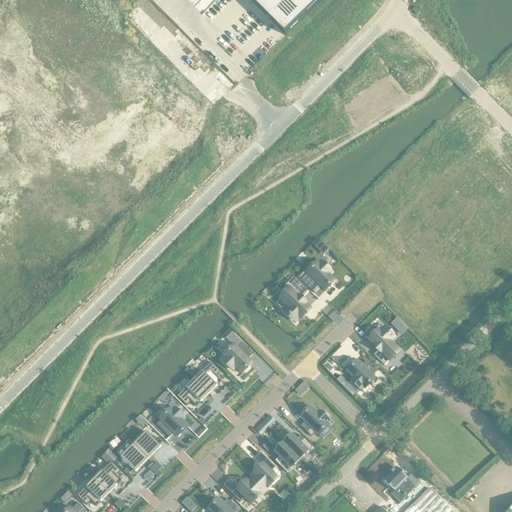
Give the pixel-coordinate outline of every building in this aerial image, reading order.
[(249,0),(252,3),(254,1),(287,35),(286,36),(286,37),(322,0),(249,0)] [(306,271),(299,278),(314,294),(321,287),(325,291),(335,281),(329,275),(331,272),(321,262),(318,265),(317,263),(308,273),(306,271)] [(281,298),(280,299),(281,300),(282,301),(289,308),(286,311),(296,322),(299,319),(301,320),(305,315),(311,310),(306,304),(304,302),(302,300),(309,292),(294,277),(285,286),(289,290),(281,298)] [(398,319),(392,324),(402,335),(408,329),(398,319)] [(371,331),(365,337),(374,346),(378,351),(374,355),(385,366),(391,360),(389,358),(398,349),(391,342),(394,339),(384,329),(383,330),(379,325),(376,328),(372,332),(371,331)] [(226,358),(223,361),(233,371),(236,368),(242,375),(252,364),(248,360),(254,354),(243,344),(233,333),(227,339),(234,346),(224,357),(226,358)] [(358,362),(348,372),(354,378),(351,380),(361,391),(364,388),(365,389),(375,379),(372,376),(377,372),(366,361),(362,366),(358,362)] [(211,363),(194,380),(207,393),(209,395),(213,392),(222,382),(216,377),(221,373),(211,363)] [(341,376),(337,381),(353,397),(357,393),(341,376)] [(194,380),(177,397),(187,406),(191,402),(196,408),(205,399),(209,395),(207,393),(194,380)] [(305,381),(300,387),(305,392),(311,387),(305,381)] [(237,393),(240,390),(235,385),(232,388),(237,393)] [(305,422),(301,427),(311,437),(316,433),(319,436),(329,426),(327,424),(330,422),(320,411),(317,414),(311,408),(301,418),(305,422)] [(161,421),(157,425),(170,438),(174,433),(178,438),(189,427),(182,421),(185,419),(175,409),(172,411),(171,410),(161,420),(161,421)] [(147,422),(141,416),(140,417),(139,419),(136,421),(143,427),(147,422)] [(270,417),(263,424),(267,428),(274,421),(270,417)] [(202,418),(199,421),(204,426),(207,424),(202,418)] [(146,433),(134,445),(147,458),(148,460),(152,457),(161,448),(146,433)] [(292,436),(284,444),(300,461),(313,448),(301,436),(296,440),(292,436)] [(129,441),(121,449),(125,454),(121,458),(136,473),(145,464),(148,460),(147,458),(134,445),(129,441)] [(279,457),(275,461),(287,473),(300,461),(284,444),(275,453),(279,457)] [(109,450),(105,454),(113,461),(114,462),(117,459),(109,450)] [(255,475),(251,479),(264,492),(270,486),(277,479),(271,473),(276,468),(260,452),(256,457),(262,464),(253,473),(255,475)] [(95,480),(78,497),(87,506),(91,502),(97,507),(106,498),(109,494),(113,491),(122,482),(116,476),(121,472),(111,463),(113,461),(105,454),(101,458),(109,466),(95,480)] [(157,463),(154,466),(159,471),(162,468),(157,463)] [(154,466),(150,470),(155,475),(159,471),(154,466)] [(385,479),(386,480),(384,482),(395,492),(402,484),(411,492),(418,484),(410,476),(406,480),(396,470),(391,476),(389,475),(385,479)] [(228,481),(223,485),(241,503),(245,499),(251,505),(258,498),(264,492),(251,479),(248,482),(246,480),(237,490),(228,481)] [(450,511),(428,490),(405,511),(384,511),(381,508),(376,511),(450,511)] [(67,493),(60,500),(64,504),(65,504),(73,496),(68,492),(67,493)] [(120,500),(117,502),(123,508),(125,505),(120,500)] [(219,500),(209,510),(210,511),(236,511),(238,510),(227,500),(225,502),(223,504),(220,501),(219,500)] [(117,502),(114,505),(120,511),(123,508),(117,502)]
